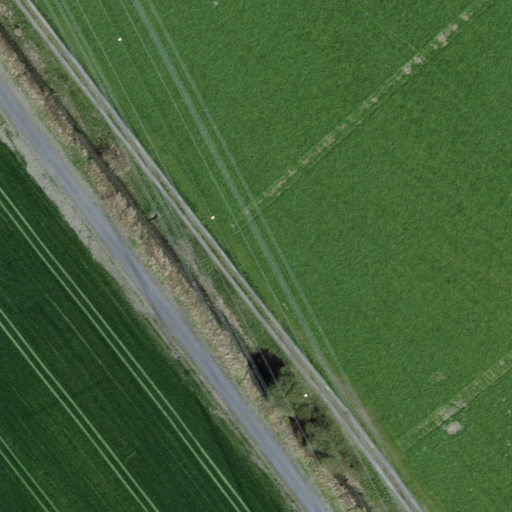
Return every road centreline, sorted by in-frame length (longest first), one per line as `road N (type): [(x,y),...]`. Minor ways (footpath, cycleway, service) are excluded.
road 1 (track): [(415,511),(23,0)]
road 2 (track): [(0,85),(316,511)]
